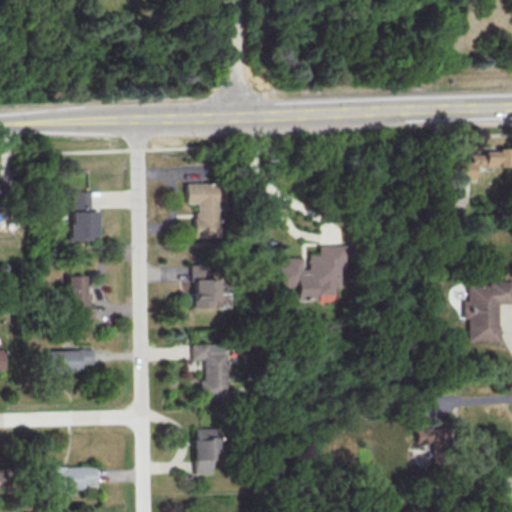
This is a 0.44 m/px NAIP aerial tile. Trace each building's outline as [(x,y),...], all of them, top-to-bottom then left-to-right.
[(455,178),(473,179),(473,166),(507,166),(507,151),(468,150),(467,159),(456,159),(455,178)] [(179,183),(209,182),(211,236),(188,237),(187,218),(189,218),(189,213),(191,212),(190,203),(180,203),(179,183)] [(67,240),(92,240),(91,209),(86,209),(85,191),(67,191),(67,240)] [(317,246),(342,246),(342,269),(338,269),(338,287),(333,287),(333,295),(313,295),(313,300),(294,301),(294,291),(291,291),(291,295),(275,295),(275,264),(285,264),(285,259),(300,259),(300,269),(307,269),(307,256),(317,255),(317,246)] [(186,307),(209,307),(208,264),(186,264),(186,307)] [(64,275),(63,316),(88,317),(89,282),(81,281),(81,275),(64,275)] [(466,285),(466,301),(460,301),(460,319),(466,319),(466,341),(498,341),(498,325),(496,325),(496,304),(511,304),(511,281),(487,281),(487,285),(466,285)] [(187,344),(187,360),(197,360),(198,396),(226,396),(226,344),(187,344)] [(77,364),(90,363),(90,348),(44,350),(45,371),(77,369),(77,364)] [(191,473),(214,473),(213,427),(190,427),(191,473)] [(435,442),(435,428),(411,427),(410,442),(435,442)] [(94,467),(44,468),(44,473),(32,473),(32,491),(82,490),(82,485),(94,485),(94,467)]
